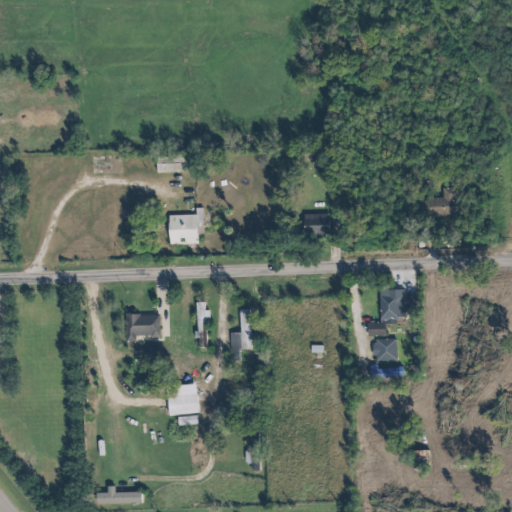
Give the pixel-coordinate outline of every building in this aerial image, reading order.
[(152,154),(153,172),(184,171),(183,153),(152,154)] [(442,199),(414,199),(414,217),(454,217),(454,189),(442,189),(442,199)] [(298,213),(298,231),(325,231),(324,213),(298,213)] [(165,216),(166,244),(197,243),(196,214),(165,216)] [(375,295),(375,323),(401,322),(401,294),(375,295)] [(183,331),(183,304),(175,304),(175,331),(183,331)] [(121,340),(130,340),(130,335),(158,334),(157,313),(132,314),(132,310),(120,310),(121,340)] [(250,351),(250,311),(240,311),(240,335),(232,335),(232,360),(241,360),(241,351),(250,351)] [(361,325),(361,337),(382,337),(381,325),(361,325)] [(381,339),(402,339),(402,359),(381,359),(381,356),(378,356),(378,343),(381,344),(381,339)] [(364,370),(365,380),(399,376),(398,366),(364,370)] [(162,397),(164,415),(196,412),(193,393),(162,397)] [(249,432),(249,471),(261,471),(261,432),(249,432)]
